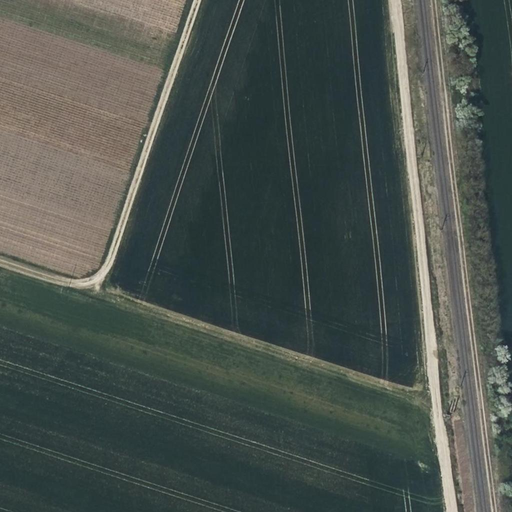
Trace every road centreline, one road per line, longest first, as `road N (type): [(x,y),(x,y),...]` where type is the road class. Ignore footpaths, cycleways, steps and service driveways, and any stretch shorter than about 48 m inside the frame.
road 1 (track): [(435,0),(494,511)]
road 2 (track): [(449,511),(394,0)]
road 3 (track): [(195,0),(107,267),(74,283),(0,259)]
road 4 (track): [(437,403),(74,283)]
